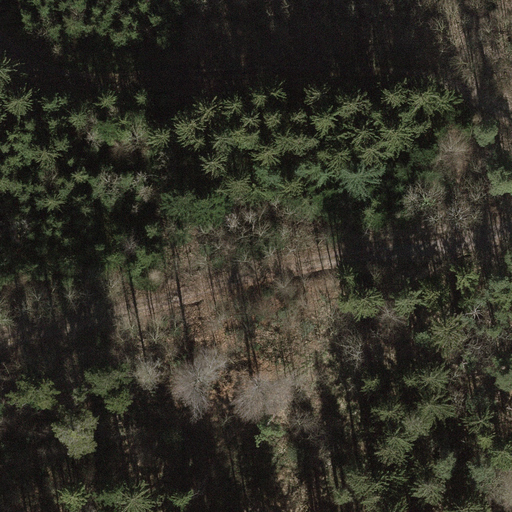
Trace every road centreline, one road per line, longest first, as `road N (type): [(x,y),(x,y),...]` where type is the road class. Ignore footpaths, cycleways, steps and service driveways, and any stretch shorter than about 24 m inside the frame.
road 1 (track): [(511,127),(462,102),(395,87),(268,81),(100,90),(41,71),(0,35)]
road 2 (track): [(0,343),(298,270)]
road 3 (track): [(511,222),(298,270)]
